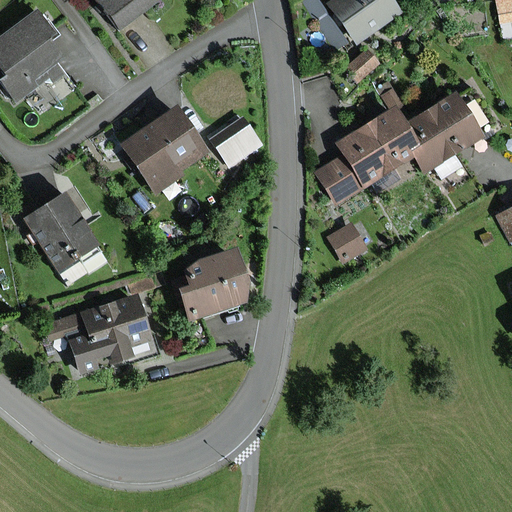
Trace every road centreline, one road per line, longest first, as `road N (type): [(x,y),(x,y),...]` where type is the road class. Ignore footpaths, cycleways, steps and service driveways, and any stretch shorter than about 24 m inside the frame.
road 1 (residential): [(271,23),(284,184),(276,303),(261,383),(231,429)]
road 2 (residential): [(0,135),(20,155),(55,151),(217,38),(271,23)]
road 3 (residential): [(231,429),(167,462),(111,461),(57,436),(0,389)]
